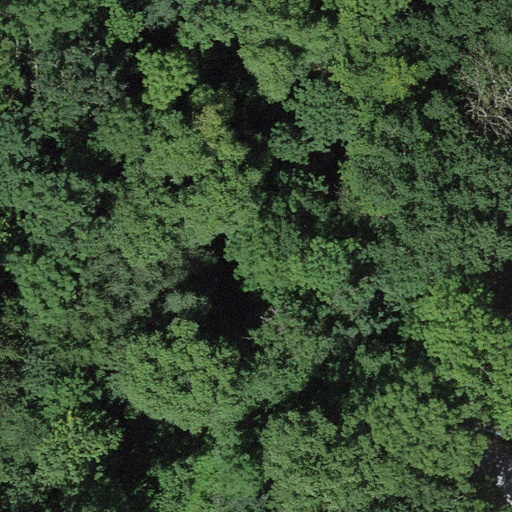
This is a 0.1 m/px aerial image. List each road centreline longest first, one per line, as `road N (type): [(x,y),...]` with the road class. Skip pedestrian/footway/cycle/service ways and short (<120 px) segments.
road 1 (track): [(131,0),(0,159)]
road 2 (track): [(483,511),(494,408),(511,348)]
